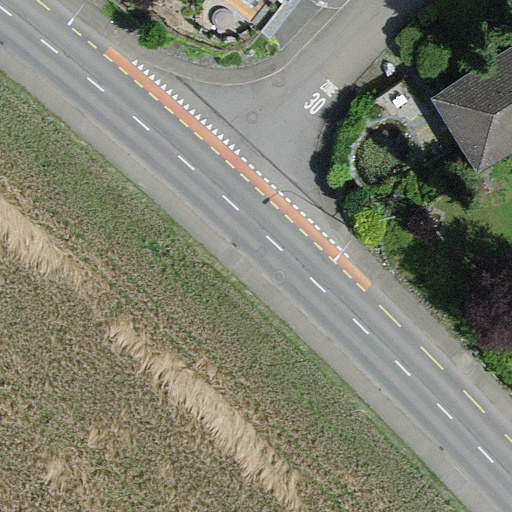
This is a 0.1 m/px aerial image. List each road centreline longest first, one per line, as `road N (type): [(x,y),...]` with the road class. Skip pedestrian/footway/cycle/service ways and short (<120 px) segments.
road 1 (secondary): [(511,483),(217,188)]
road 2 (secondary): [(217,188),(0,6)]
road 3 (residential): [(393,0),(217,188)]
